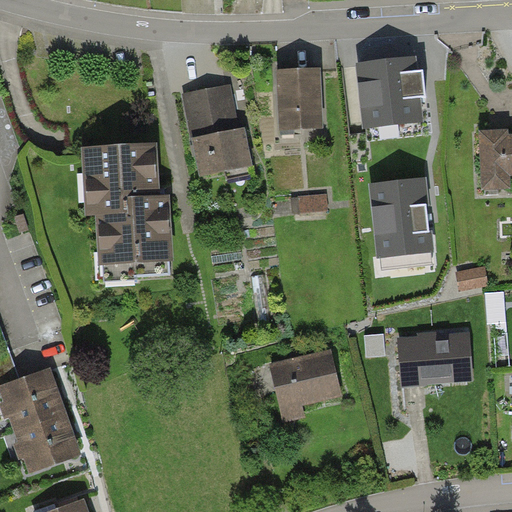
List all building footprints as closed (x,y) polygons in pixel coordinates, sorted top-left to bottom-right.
[(417,59),(354,66),(362,134),(426,127),(417,59)] [(322,76),(277,79),(280,139),(325,136),(322,76)] [(233,92),(187,99),(199,179),(246,172),(233,92)] [(511,142),(478,143),(480,191),(507,190),(507,179),(511,178),(511,142)] [(159,201),(157,151),(81,154),(84,223),(97,222),(100,276),(171,272),(168,201),(159,201)] [(424,186),(373,191),(382,268),(433,262),(424,186)] [(465,341),(398,344),(400,383),(467,380),(465,341)] [(342,397),(334,359),(274,371),(281,409),(342,397)] [(72,455),(46,374),(0,389),(26,470),(72,455)] [(80,511),(78,503),(47,511),(80,511)]
